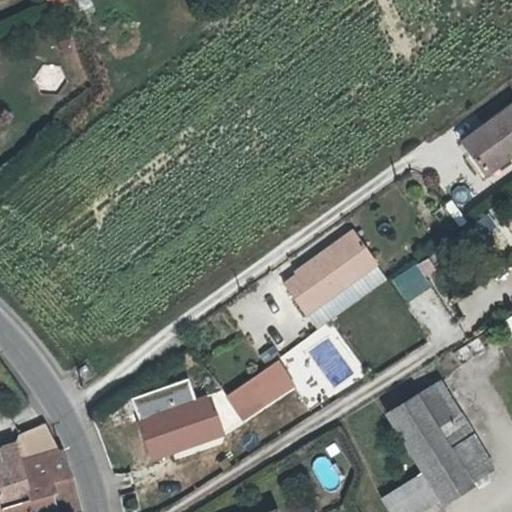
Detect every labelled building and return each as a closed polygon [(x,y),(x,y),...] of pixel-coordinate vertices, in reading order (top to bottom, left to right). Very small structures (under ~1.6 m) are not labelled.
[(504,159),(506,162),(511,157),(511,109),(460,145),(480,175),(504,159)] [(509,168),(506,162),(504,159),(480,175),(486,183),(509,168)] [(433,207),(440,228),(462,221),(455,200),(433,207)] [(353,233),(330,249),(334,255),(357,240),(353,233)] [(376,267),(357,240),(334,255),(330,249),(294,275),(296,278),(284,287),(304,317),(376,267)] [(389,277),(407,302),(432,285),(414,260),(389,277)] [(297,344),(331,394),(365,371),(331,321),(297,344)] [(241,420),(295,385),(278,358),(223,393),(241,420)] [(187,380),(133,400),(152,456),(209,435),(187,380)] [(447,403),(429,414),(450,449),(468,438),(447,403)] [(465,511),(481,503),(460,469),(479,458),(468,438),(450,449),(429,414),(396,434),(430,491),(393,511),(465,511)] [(24,442),(28,456),(57,448),(48,429),(26,437),(24,442)] [(0,449),(0,510),(32,501),(21,459),(17,444),(0,449)] [(60,454),(57,448),(28,456),(21,459),(32,501),(0,510),(0,511),(54,511),(54,509),(77,502),(63,453),(60,454)] [(499,492),(479,458),(460,469),(481,503),(499,492)]
